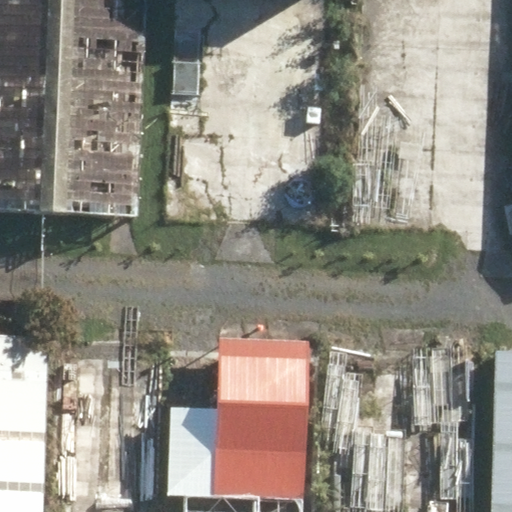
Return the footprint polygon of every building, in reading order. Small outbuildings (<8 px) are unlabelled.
[(0,0),(0,221),(139,226),(146,0),(0,0)] [(50,344),(45,511),(156,511),(161,348),(50,344)] [(492,511),(498,353),(312,346),(306,511),(492,511)] [(0,511),(42,511),(47,349),(0,347),(0,511)] [(498,511),(511,511),(511,360),(504,360),(498,511)] [(215,501),(302,504),(307,371),(219,367),(215,501)]
